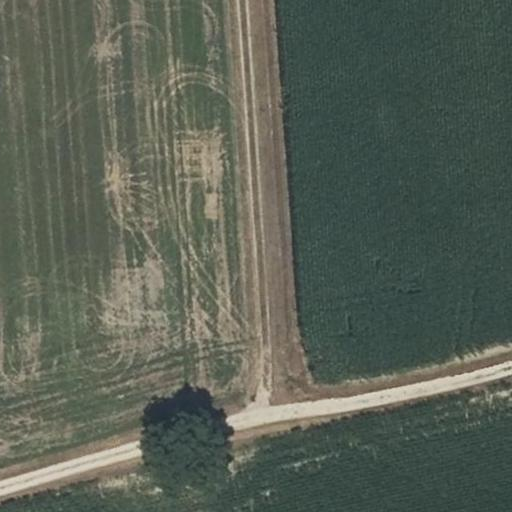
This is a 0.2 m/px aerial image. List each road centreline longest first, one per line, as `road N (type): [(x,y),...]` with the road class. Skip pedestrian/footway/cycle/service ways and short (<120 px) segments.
road 1 (track): [(242,0),(267,362),(257,413)]
road 2 (track): [(0,482),(257,413)]
road 3 (track): [(257,413),(345,402),(511,363)]
